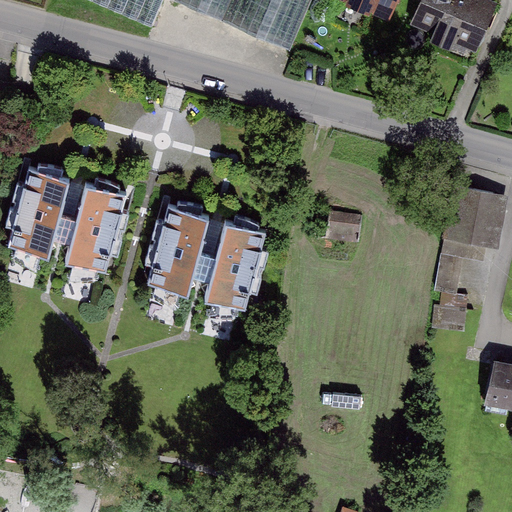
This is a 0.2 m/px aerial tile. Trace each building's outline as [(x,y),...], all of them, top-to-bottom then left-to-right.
[(159,0),(171,5),(173,0),(249,0),(312,28),(325,0),(159,0)] [(408,0),(369,0),(402,14),(408,0)] [(417,0),(411,16),(479,43),(496,0),(417,0)] [(50,251),(71,173),(34,163),(13,241),(50,251)] [(489,242),(499,186),(452,177),(441,234),(489,242)] [(108,266),(130,189),(93,179),(71,255),(108,266)] [(190,289),(214,211),(175,199),(151,277),(190,289)] [(331,204),(326,227),(370,237),(375,215),(331,204)] [(248,305),(270,227),(235,217),(213,296),(248,305)] [(511,358),(497,356),(487,397),(511,402),(511,358)]
